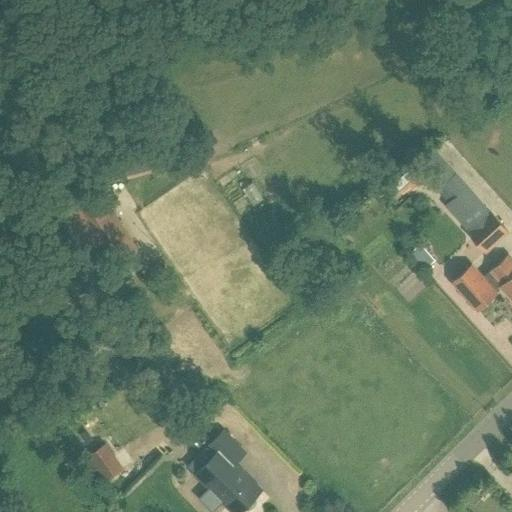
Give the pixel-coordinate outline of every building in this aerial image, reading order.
[(488,251),(508,231),(498,221),(468,185),(445,161),(435,149),(415,167),(413,165),(400,177),(412,190),(425,179),(447,203),(444,206),(477,242),(479,241),(488,251)] [(124,162),(103,167),(107,184),(148,172),(157,170),(157,169),(153,153),(145,154),(123,160),(124,162)] [(123,228),(98,189),(72,206),(73,207),(60,214),(81,246),(93,239),(97,244),(106,238),(123,263),(140,251),(124,227),(123,228)] [(511,256),(509,253),(484,275),(472,262),(450,282),(477,312),(498,292),(501,288),(511,300),(511,256)] [(206,448),(187,468),(195,475),(233,511),(240,511),(243,509),(248,510),(253,507),(256,502),(255,496),(261,490),(233,463),(244,452),(222,431),(208,445),(216,453),(213,455),(206,448)] [(102,484),(124,468),(105,442),(83,458),(102,484)]
